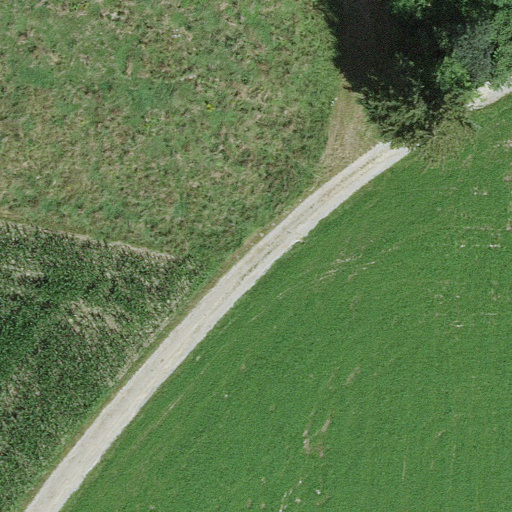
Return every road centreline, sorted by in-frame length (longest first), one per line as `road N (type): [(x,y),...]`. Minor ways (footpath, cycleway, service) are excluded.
road 1 (track): [(10,511),(17,495),(417,129),(511,73)]
road 2 (track): [(417,129),(391,0)]
